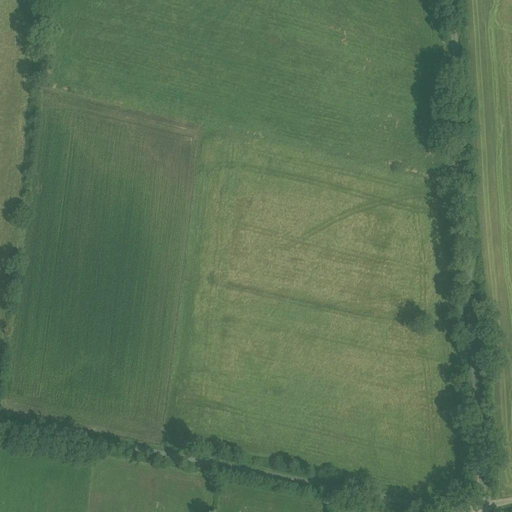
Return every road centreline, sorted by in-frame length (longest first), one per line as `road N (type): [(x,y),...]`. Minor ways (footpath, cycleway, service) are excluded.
road 1 (track): [(511,502),(483,507),(340,490),(0,421)]
road 2 (residential): [(483,511),(451,0)]
